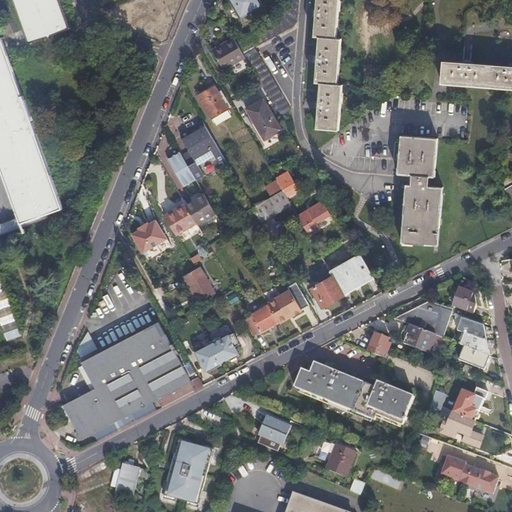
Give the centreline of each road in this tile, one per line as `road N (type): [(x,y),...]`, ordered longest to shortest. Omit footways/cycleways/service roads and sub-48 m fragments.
road 1 (residential): [(54,474),(486,251)]
road 2 (tertiary): [(25,445),(201,0)]
road 3 (residential): [(511,370),(486,251)]
